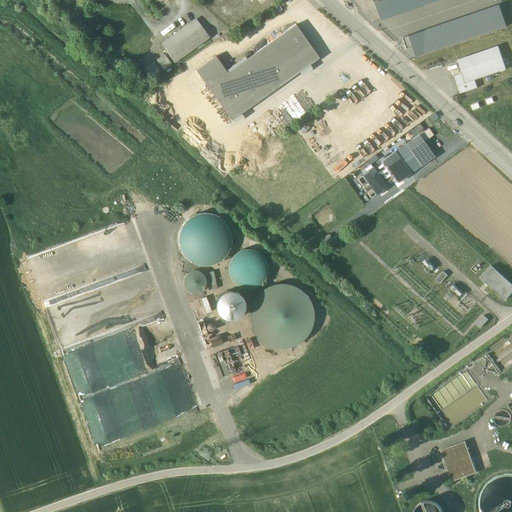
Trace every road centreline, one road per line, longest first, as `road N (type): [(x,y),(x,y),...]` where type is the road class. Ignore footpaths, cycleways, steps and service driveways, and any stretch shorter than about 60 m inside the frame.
road 1 (unclassified): [(44,511),(171,473),(276,465),(320,449),(369,423),(511,316)]
road 2 (unclassified): [(511,167),(329,0)]
